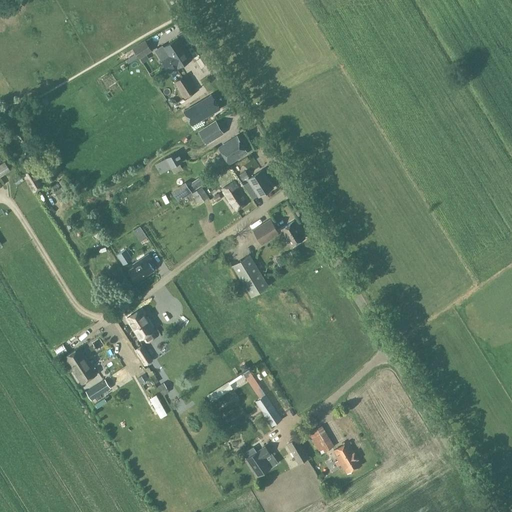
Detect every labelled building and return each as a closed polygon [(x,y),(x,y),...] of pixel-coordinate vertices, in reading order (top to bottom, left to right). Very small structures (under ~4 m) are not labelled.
[(178,38),(163,48),(171,60),(164,64),(170,73),(176,69),(177,69),(192,59),(178,38)] [(132,48),(140,59),(152,51),(145,40),(132,48)] [(124,72),(129,64),(125,61),(119,69),(124,72)] [(197,91),(186,75),(174,83),(185,99),(197,91)] [(157,102),(151,109),(158,116),(165,109),(157,102)] [(194,105),(184,111),(192,126),(202,119),(194,105)] [(32,115),(38,112),(35,107),(29,110),(32,115)] [(216,120),(198,131),(207,145),(224,134),(216,120)] [(24,155),(37,147),(24,127),(11,135),(24,155)] [(229,162),(245,151),(237,138),(220,148),(229,162)] [(164,160),(170,169),(183,162),(177,152),(164,160)] [(0,165),(0,176),(0,177),(10,171),(5,162),(0,165)] [(22,172),(33,193),(44,187),(32,166),(22,172)] [(257,196),(258,198),(273,188),(262,170),(247,180),(249,182),(244,185),(253,199),(257,196)] [(248,177),(245,172),(238,176),(242,181),(248,177)] [(17,184),(23,180),(20,175),(13,179),(17,184)] [(204,184),(201,177),(191,183),(195,189),(204,184)] [(196,190),(191,183),(190,181),(173,192),(179,201),(196,190)] [(222,189),(226,195),(237,211),(247,204),(237,188),(239,186),(235,181),(222,189)] [(199,204),(209,197),(202,187),(192,194),(199,204)] [(222,199),(219,194),(213,197),(217,202),(222,199)] [(283,232),(291,246),(305,238),(294,221),(285,227),(285,226),(277,231),(270,220),(253,230),(262,245),(283,232)] [(146,236),(140,240),(146,250),(153,246),(146,236)] [(115,252),(124,266),(132,260),(124,247),(115,252)] [(289,252),(282,257),(286,264),(293,259),(289,252)] [(132,264),(134,267),(129,271),(137,282),(154,270),(149,263),(153,261),(149,254),(132,264)] [(269,286),(250,255),(232,265),(251,297),(269,286)] [(141,339),(143,338),(146,342),(147,343),(148,343),(150,343),(151,342),(152,342),(153,341),(154,340),(154,339),(155,338),(155,337),(155,336),(152,332),(154,331),(140,310),(127,318),(141,339)] [(153,360),(143,345),(135,350),(144,366),(153,360)] [(61,346),(55,350),(60,358),(66,353),(61,346)] [(96,375),(90,365),(79,348),(65,358),(82,384),(96,375)] [(148,367),(146,369),(154,384),(159,382),(153,371),(151,372),(148,367)] [(243,374),(260,398),(255,401),(272,426),(282,420),(249,370),(243,374)] [(148,393),(153,391),(143,371),(138,374),(148,393)] [(105,380),(86,392),(91,401),(111,389),(105,380)] [(229,382),(207,395),(211,402),(233,389),(229,382)] [(163,396),(169,392),(164,384),(157,387),(163,396)] [(188,405),(180,409),(188,423),(186,423),(193,435),(203,429),(188,405)] [(171,416),(164,421),(167,426),(174,422),(171,416)] [(334,421),(345,440),(352,437),(341,417),(334,421)] [(321,454),(334,447),(322,426),(309,434),(321,454)] [(288,443),(288,445),(298,464),(309,458),(297,438),(288,443)] [(244,453),(248,458),(246,459),(258,477),(272,467),(267,461),(272,457),(262,442),(244,453)] [(334,451),(344,468),(347,474),(362,465),(348,442),(334,451)]
